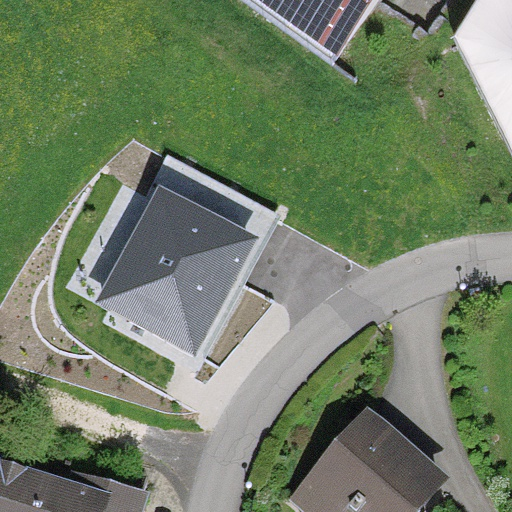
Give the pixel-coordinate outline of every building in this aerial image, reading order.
[(231,0),(327,69),(377,0),(231,0)] [(511,12),(493,0),(483,0),(452,49),(511,167),(511,12)] [(255,238),(160,187),(99,301),(194,352),(255,238)] [(417,511),(435,492),(361,427),(296,502),(307,511),(417,511)] [(121,511),(125,501),(96,492),(92,505),(0,475),(0,468),(2,463),(0,462),(0,511),(121,511)]
